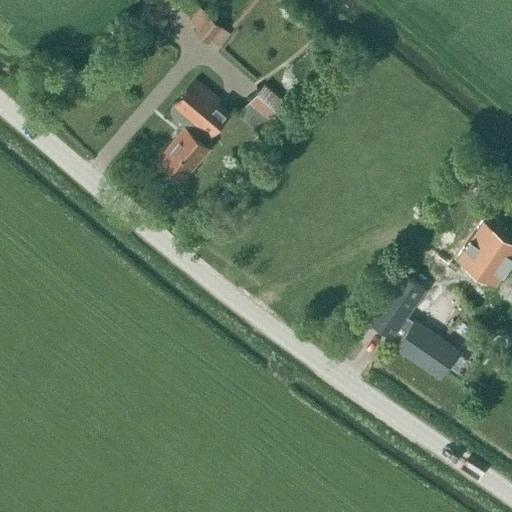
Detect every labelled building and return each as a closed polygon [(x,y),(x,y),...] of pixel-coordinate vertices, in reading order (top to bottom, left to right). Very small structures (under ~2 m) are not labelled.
[(218,45),(227,34),(201,11),(191,23),(198,29),(195,32),(208,43),(211,40),(218,45)] [(326,60),(329,60),(332,60),(334,59),(336,57),(337,57),(339,56),(339,55),(341,50),(341,47),(341,46),(341,43),(339,41),(337,39),(335,38),(330,37),(328,37),(326,37),(321,39),(319,41),(318,43),(318,47),(317,51),(317,53),(318,54),(319,56),(320,58),(321,59),(322,60),(326,60)] [(298,63),(295,63),(292,63),(290,64),(287,65),(285,66),(283,68),(282,70),(281,73),(280,75),(280,78),(280,81),(281,83),(282,86),(283,88),(285,90),(287,91),(290,92),(292,93),(295,93),(298,93),(300,93),(303,91),(305,90),(307,88),(308,86),(309,83),(310,81),(310,78),(310,75),(309,73),(308,70),(307,68),(305,66),(303,65),(300,64),(298,63)] [(210,135),(229,112),(193,81),(173,104),(197,124),(190,132),(184,126),(157,158),(182,179),(208,147),(201,141),(208,133),(210,135)] [(269,120),(286,103),(264,85),(248,102),(269,120)] [(466,198),(480,179),(458,163),(444,183),(466,198)] [(511,257),(511,236),(482,216),(455,256),(495,283),(511,257)] [(413,321),(405,316),(424,288),(401,272),(368,320),(391,336),(392,334),(400,340),(396,346),(439,375),(457,350),(414,321),(413,321)]
